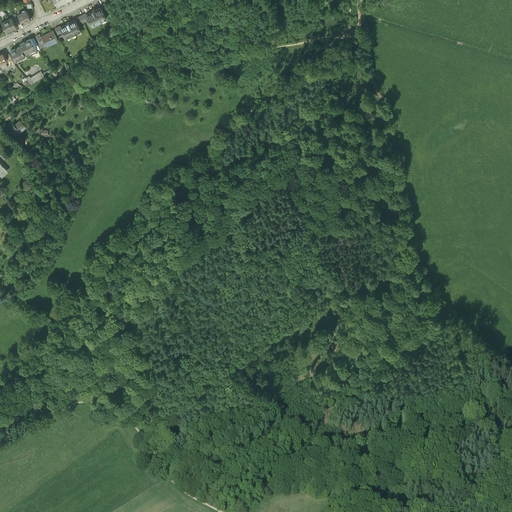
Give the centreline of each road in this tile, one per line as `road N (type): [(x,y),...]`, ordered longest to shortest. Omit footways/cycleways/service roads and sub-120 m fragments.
road 1 (track): [(0,381),(52,332),(119,241),(275,87),(341,39)]
road 2 (unknown): [(86,402),(212,289),(287,152),(323,130),(313,98),(342,56),(341,39)]
road 3 (track): [(360,28),(390,129),(410,267),(468,337),(511,356)]
road 4 (track): [(222,511),(176,482),(136,430),(86,402)]
